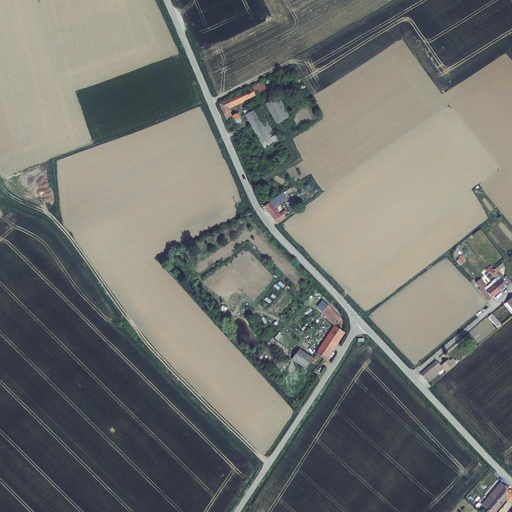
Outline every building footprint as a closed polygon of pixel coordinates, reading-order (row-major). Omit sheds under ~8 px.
[(239,94),(240,96),(220,108),(223,116),(226,123),(233,120),(237,129),(243,126),(238,116),(233,119),(229,111),(255,97),(255,96),(266,90),(262,83),(251,88),(250,88),(239,94)] [(279,100),(265,107),(274,122),(287,114),(279,100)] [(258,106),(243,114),(255,135),(263,131),(263,129),(269,125),(258,106)] [(287,114),(274,122),(276,127),(290,120),(287,114)] [(263,131),(255,135),(264,152),(279,143),(271,130),(269,125),(263,129),(263,131)] [(273,206),(281,200),(279,197),(270,202),(271,204),(266,207),(277,224),(284,220),(282,217),(281,218),(273,206)] [(291,200),(285,204),(290,210),(296,206),(291,200)] [(459,265),(466,261),(463,255),(456,260),(459,265)] [(492,268),(481,276),(483,278),(486,276),(491,272),(494,270),(492,268)] [(491,272),(499,282),(494,286),(500,293),(510,285),(505,278),(500,272),(497,269),(495,271),(494,270),(491,272)] [(500,293),(494,286),(490,289),(482,279),(478,283),(477,283),(482,289),(480,290),(490,302),(500,293)] [(340,318),(330,307),(329,305),(324,309),(330,316),(336,323),(340,318)] [(324,309),(321,311),(328,318),(330,316),(324,309)] [(502,327),(495,319),(491,323),(497,330),(502,327)] [(316,355),(325,361),(342,333),(334,327),(327,337),(316,355)] [(271,337),(267,344),(272,348),(277,341),(271,337)] [(312,360),(299,351),(291,362),(305,371),(312,360)] [(446,371),(452,366),(455,364),(451,359),(448,361),(447,360),(441,365),(446,371)] [(438,366),(435,361),(420,375),(426,382),(440,370),(437,367),(438,366)] [(501,483),(499,481),(492,488),(494,490),(501,483)] [(486,498),(480,503),(485,508),(481,511),(511,511),(511,493),(501,483),(494,490),(492,488),(484,496),(486,498)]
